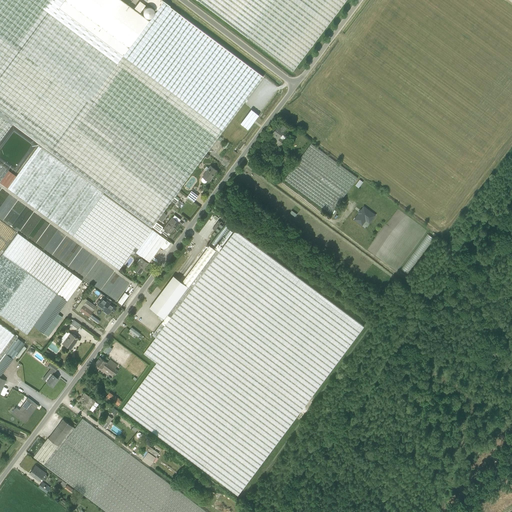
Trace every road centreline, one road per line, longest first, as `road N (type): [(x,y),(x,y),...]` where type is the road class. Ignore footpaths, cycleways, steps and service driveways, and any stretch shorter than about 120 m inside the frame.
road 1 (unclassified): [(0,481),(294,85)]
road 2 (track): [(273,511),(318,467),(511,198)]
road 3 (unclassified): [(294,85),(181,0)]
